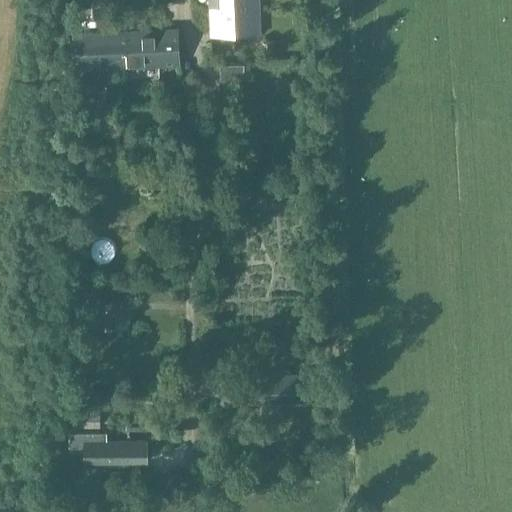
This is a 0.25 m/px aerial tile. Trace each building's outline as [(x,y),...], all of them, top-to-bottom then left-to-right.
[(258,0),(210,0),(212,35),(260,34),(258,0)] [(126,31),(122,31),(125,69),(181,67),(178,28),(128,31),(126,31)] [(125,69),(122,31),(120,31),(73,33),(76,71),(125,69)] [(244,64),(221,64),(221,79),(245,78),(244,64)] [(127,70),(117,71),(118,89),(128,88),(127,70)] [(123,303),(89,303),(88,326),(123,326),(123,303)] [(224,374),(224,405),(304,404),(303,373),(279,373),(279,370),(267,370),(267,373),(224,374)] [(83,376),(72,377),(74,388),(84,387),(83,376)] [(71,410),(71,427),(100,427),(100,410),(86,410),(86,408),(81,408),(81,410),(71,410)] [(106,433),(69,433),(69,447),(85,447),(85,463),(148,462),(147,440),(106,440),(106,433)]
